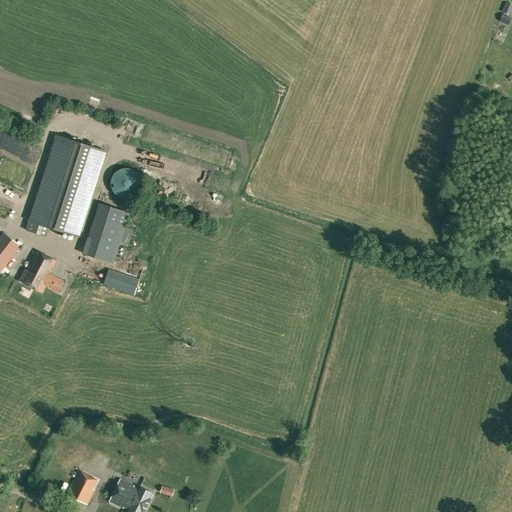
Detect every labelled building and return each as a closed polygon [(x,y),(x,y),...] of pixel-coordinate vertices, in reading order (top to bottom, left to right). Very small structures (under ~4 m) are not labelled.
[(511,15),(511,12),(511,3),(507,1),(502,12),(511,15)] [(508,26),(511,18),(503,15),(499,22),(508,26)] [(106,151),(57,135),(44,178),(92,194),(106,151)] [(79,237),(92,194),(44,178),(30,221),(49,227),(79,237)] [(114,263),(116,257),(130,213),(99,203),(84,253),(114,263)] [(49,227),(30,221),(27,230),(46,237),(49,227)] [(0,273),(21,246),(4,233),(0,237),(0,273)] [(58,292),(64,281),(50,274),(56,261),(37,251),(27,270),(25,269),(19,281),(41,292),(43,289),(44,289),(46,286),(58,292)] [(140,280),(108,269),(103,285),(134,295),(140,280)] [(87,505),(100,480),(80,470),(67,495),(87,505)] [(143,511),(152,495),(149,493),(150,491),(139,486),(138,488),(121,479),(110,500),(128,510),(127,511),(143,511)] [(172,497),(178,499),(180,492),(174,490),(163,486),(160,493),(172,497)]
